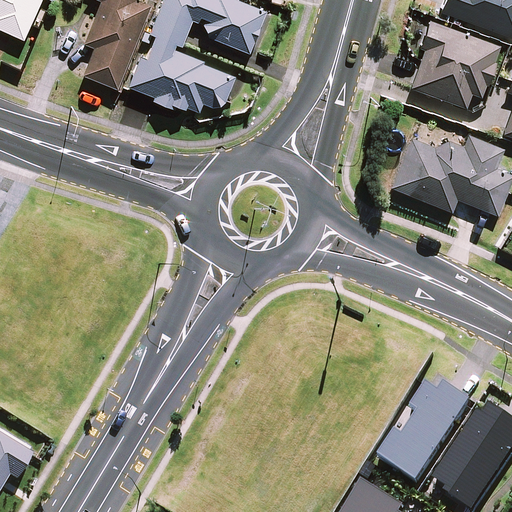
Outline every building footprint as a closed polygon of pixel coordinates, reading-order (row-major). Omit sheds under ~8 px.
[(0,0),(0,28),(22,38),(29,23),(37,26),(45,7),(38,4),(39,0),(0,0)] [(99,0),(83,43),(93,47),(82,74),(117,88),(151,3),(142,0),(99,0)] [(171,108),(172,105),(185,110),(186,108),(199,113),(202,104),(212,108),(215,102),(223,105),(235,72),(179,52),(179,50),(173,48),(175,44),(182,47),(192,21),(197,23),(199,18),(204,20),(202,25),(205,26),(201,37),(247,53),(264,9),(239,0),(160,0),(149,32),(154,34),(145,59),(139,57),(128,87),(154,96),(153,101),(171,108)] [(511,0),(443,0),(440,10),(511,38),(511,0)] [(500,47),(428,20),(418,46),(424,49),(409,87),(464,107),(470,91),(481,96),(500,47)] [(511,70),(505,91),(511,93),(511,104),(502,133),(511,136),(511,70)] [(439,149),(410,137),(390,186),(450,211),(455,198),(494,214),(509,177),(490,169),(499,148),(484,142),(466,135),(462,145),(443,138),(439,149)] [(0,488),(8,475),(15,479),(31,452),(0,432),(0,488)]
